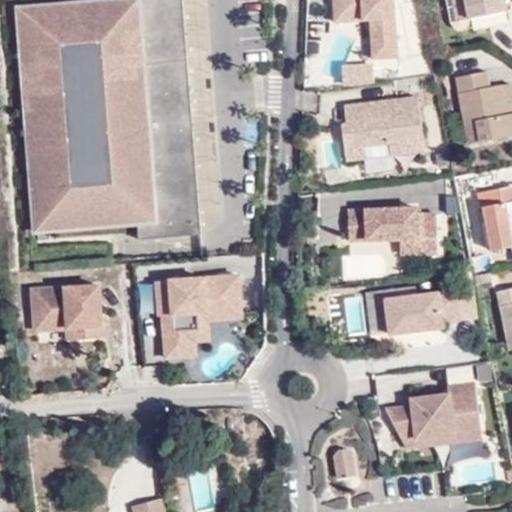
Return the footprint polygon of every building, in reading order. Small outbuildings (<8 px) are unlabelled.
[(138,239),(202,236),(183,0),(85,0),(19,6),(37,229),(136,224),(138,239)] [(333,0),(335,20),(370,19),(373,58),(398,57),(393,0),(333,0)] [(452,0),(456,22),(471,18),(467,0),(452,0)] [(467,0),(471,18),(506,11),(503,0),(467,0)] [(511,137),(511,85),(491,90),(487,70),(457,76),(466,122),(478,120),(482,144),(511,137)] [(417,96),(345,105),(347,123),(341,124),(346,160),(364,157),(363,147),(366,147),(390,143),(392,154),(424,150),(417,96)] [(466,122),(470,146),(482,144),(478,120),(466,122)] [(511,178),(480,184),(482,200),(487,199),(496,242),(511,238),(511,178)] [(350,237),(402,236),(416,236),(416,250),(436,249),(435,210),(419,210),(418,204),(349,207),(350,237)] [(416,236),(402,236),(402,250),(416,250),(416,236)] [(241,298),(239,276),(157,281),(159,313),(163,313),(166,357),(196,355),(195,340),(193,311),(207,310),(206,300),(241,298)] [(99,286),(33,290),(36,329),(68,327),(69,339),(102,337),(99,286)] [(511,345),(511,286),(500,289),(511,346),(511,345)] [(386,300),(391,333),(443,325),(442,320),(460,318),(456,291),(441,292),(386,300)] [(242,316),(241,298),(206,300),(207,310),(193,311),(195,340),(209,339),(207,319),(242,316)] [(347,300),(350,333),(378,331),(376,298),(347,300)] [(446,390),(409,395),(410,402),(383,405),(404,444),(415,442),(414,433),(450,428),(452,438),(477,435),(470,380),(445,384),(446,390)] [(450,428),(414,433),(415,442),(452,438),(450,428)] [(333,477),(354,477),(354,450),(334,450),(333,477)] [(493,457),(451,463),(453,483),(495,478),(493,457)] [(174,511),(171,496),(160,498),(141,504),(143,511),(174,511)]
